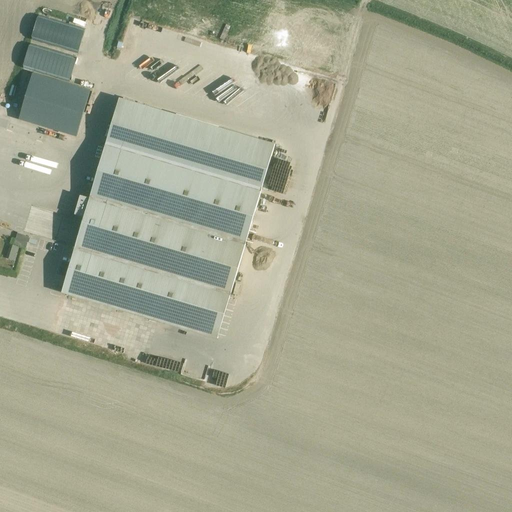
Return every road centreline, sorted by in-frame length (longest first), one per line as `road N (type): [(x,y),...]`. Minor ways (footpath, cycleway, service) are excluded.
road 1 (unknown): [(294,135),(228,364),(210,366),(36,307)]
road 2 (unknown): [(294,135),(285,87),(257,72),(156,44),(144,47),(122,81),(284,131)]
